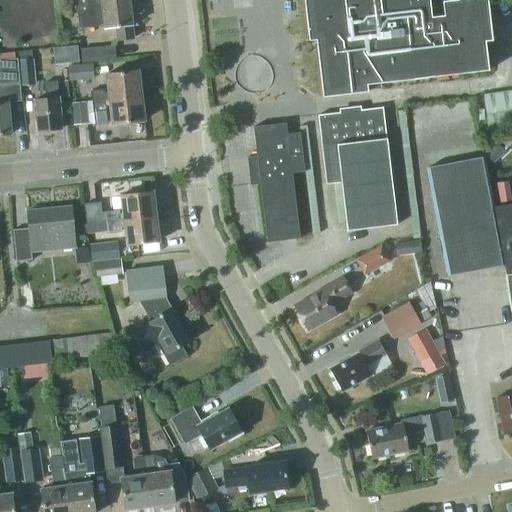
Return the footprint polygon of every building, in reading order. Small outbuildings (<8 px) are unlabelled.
[(116,40),(133,38),(131,25),(132,25),(128,0),(75,0),(78,28),(95,26),(95,25),(103,24),(103,29),(115,27),(116,40)] [(303,0),(309,41),(316,40),(322,97),(368,92),(367,85),(488,70),(485,41),(491,40),(486,0),(440,0),(442,11),(430,12),(428,0),(303,0)] [(80,48),(82,62),(94,61),(92,47),(80,48)] [(17,60),(20,86),(34,84),(31,58),(17,60)] [(0,134),(11,134),(7,95),(20,94),(16,59),(0,60),(3,87),(0,87),(0,134)] [(93,78),(92,64),(68,66),(69,80),(93,78)] [(141,95),(138,71),(106,74),(108,92),(104,92),(103,90),(90,91),(91,101),(141,95)] [(61,129),(56,82),(44,83),(45,99),(34,100),(37,131),(61,129)] [(511,90),(482,94),(487,133),(511,130),(511,90)] [(106,109),(105,107),(109,106),(111,124),(144,120),(141,95),(91,101),(92,111),(106,109)] [(87,113),(92,113),(92,111),(91,101),(71,103),(73,125),(87,124),(87,113)] [(396,224),(382,107),(317,115),(326,184),(340,183),(346,230),(396,224)] [(299,239),(292,175),(303,173),(299,133),(286,135),(285,125),(253,128),(256,157),(248,158),(251,186),(260,185),(266,243),(299,239)] [(511,204),(492,208),(483,159),(428,170),(448,277),(503,267),(511,311),(511,312),(511,204)] [(107,222),(107,223),(155,217),(152,192),(122,196),(124,213),(120,214),(119,210),(101,212),(99,202),(83,204),(86,225),(107,222)] [(75,249),(74,239),(71,207),(27,211),(29,228),(14,230),(17,262),(33,261),(32,253),(75,249)] [(155,217),(107,223),(108,231),(122,230),(122,226),(126,226),(129,246),(159,242),(155,217)] [(86,225),(84,225),(85,234),(108,231),(107,223),(107,222),(86,225)] [(418,240),(394,244),(396,256),(420,252),(418,240)] [(116,241),(89,244),(91,262),(118,259),(116,241)] [(389,261),(381,247),(356,261),(364,275),(389,261)] [(94,262),(96,277),(122,274),(121,259),(94,262)] [(180,346),(189,341),(165,297),(162,268),(127,271),(129,281),(130,302),(138,301),(151,322),(134,331),(144,350),(160,342),(173,365),(187,357),(180,346)] [(296,306),(310,330),(337,314),(331,305),(351,295),(341,277),(314,293),(315,295),(296,306)] [(383,315),(394,337),(431,317),(428,312),(434,310),(428,299),(422,302),(418,294),(407,301),(408,302),(383,315)] [(439,354),(425,329),(406,339),(420,364),(439,354)] [(114,354),(111,333),(101,334),(103,355),(114,354)] [(90,336),(93,356),(103,355),(101,334),(90,336)] [(93,356),(90,336),(80,337),(82,358),(93,356)] [(82,358),(80,337),(69,338),(72,359),(82,358)] [(69,338),(59,339),(61,360),(72,359),(69,338)] [(51,361),(61,360),(59,339),(48,341),(51,361)] [(51,361),(48,341),(37,342),(40,365),(51,363),(51,361)] [(40,365),(37,342),(26,343),(29,366),(40,365)] [(385,358),(378,342),(351,355),(353,357),(330,368),(341,391),(371,377),(366,366),(385,358)] [(26,343),(15,345),(17,367),(29,366),(26,343)] [(6,369),(17,367),(15,345),(3,346),(6,369)] [(451,389),(437,392),(440,403),(453,401),(451,389)] [(511,395),(497,398),(502,433),(511,431),(511,395)] [(203,436),(209,449),(240,433),(228,411),(200,425),(191,407),(171,418),(185,446),(203,436)] [(441,442),(436,414),(401,420),(402,424),(366,431),(371,459),(408,451),(405,434),(425,430),(427,444),(441,442)] [(122,467),(117,424),(100,426),(105,469),(122,467)] [(17,435),(24,482),(39,480),(35,449),(31,449),(29,433),(17,435)] [(78,439),(81,464),(83,474),(86,473),(104,471),(99,436),(78,439)] [(60,456),(62,470),(68,511),(95,511),(91,483),(87,483),(86,473),(83,474),(81,464),(77,465),(73,441),(58,443),(59,448),(60,456)] [(6,483),(23,480),(18,448),(1,450),(6,483)] [(68,511),(62,470),(60,456),(59,448),(48,449),(54,488),(40,490),(43,511),(68,511)] [(152,457),(142,459),(148,507),(174,503),(172,495),(187,493),(178,465),(166,466),(164,462),(157,458),(152,457)] [(148,507),(142,459),(133,460),(135,472),(136,472),(137,477),(119,479),(123,510),(148,507)] [(247,484),(248,492),(286,487),(283,464),(247,468),(247,470),(223,473),(225,487),(247,484)] [(186,478),(193,491),(197,499),(218,489),(206,467),(186,478)] [(0,511),(12,511),(10,493),(0,494),(0,511)]
